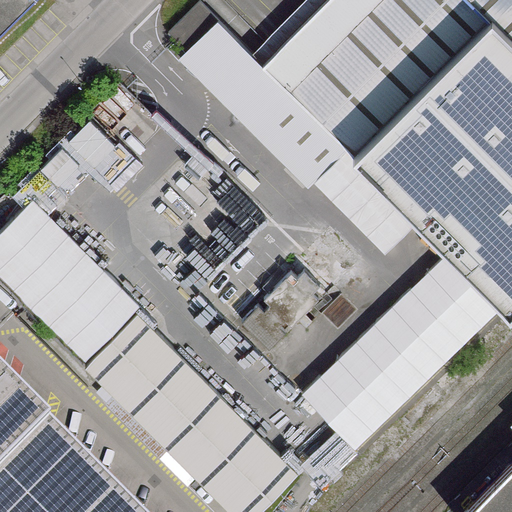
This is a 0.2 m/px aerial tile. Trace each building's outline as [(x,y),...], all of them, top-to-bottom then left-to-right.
[(0,0),(0,38),(38,0),(0,0)] [(205,0),(179,23),(192,39),(220,14),(208,0),(205,0)] [(218,16),(181,54),(309,183),(314,177),(385,249),(418,217),(511,309),(511,307),(511,0),(311,0),(269,42),(263,49),(257,55),(218,16)] [(109,153),(88,133),(28,195),(49,215),(109,153)] [(318,238),(314,234),(255,294),(259,298),(240,318),(272,349),(360,258),(329,227),(318,238)] [(141,313),(87,364),(233,511),(262,511),(302,473),(270,442),(141,313)] [(0,511),(147,511),(0,364),(0,511)] [(511,511),(511,459),(459,511),(511,511)]
